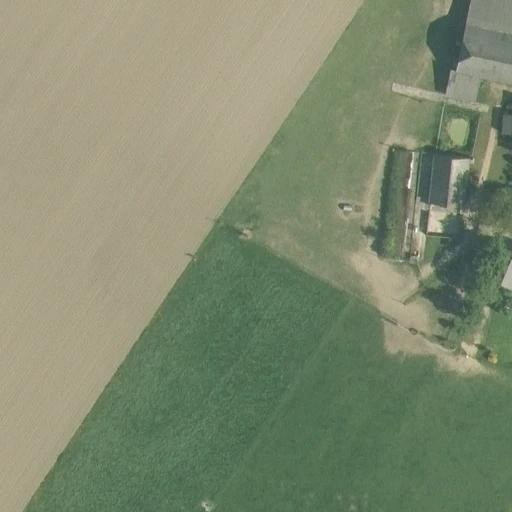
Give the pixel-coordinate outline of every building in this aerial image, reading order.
[(511,0),(470,0),(465,23),(511,32),(511,0)] [(511,32),(465,23),(456,69),(456,70),(468,73),(511,82),(511,32)] [(468,73),(456,70),(456,69),(450,68),(445,95),(463,98),(468,73)] [(511,115),(503,114),(501,133),(511,134),(511,115)] [(469,160),(435,154),(428,201),(462,206),(469,160)]
